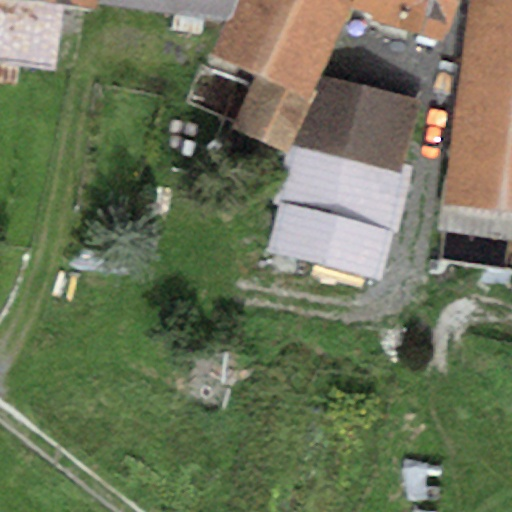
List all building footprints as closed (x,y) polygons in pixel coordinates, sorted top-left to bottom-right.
[(95,0),(0,0),(0,84),(16,87),(20,66),(53,70),(60,4),(95,9),(95,0)] [(176,0),(102,0),(102,2),(174,13),(176,0)] [(234,0),(176,0),(174,13),(226,20),(234,0)] [(349,0),(240,0),(217,55),(256,75),(230,128),(286,151),(338,38),(349,0)] [(460,0),(356,0),(355,6),(374,15),(372,21),(447,41),(460,0)] [(511,0),(469,0),(447,190),(442,189),(438,232),(511,242),(511,0)] [(422,101),(326,76),(289,160),(273,204),(282,205),(266,253),(382,283),(393,232),(399,234),(415,166),(404,163),(422,101)]
